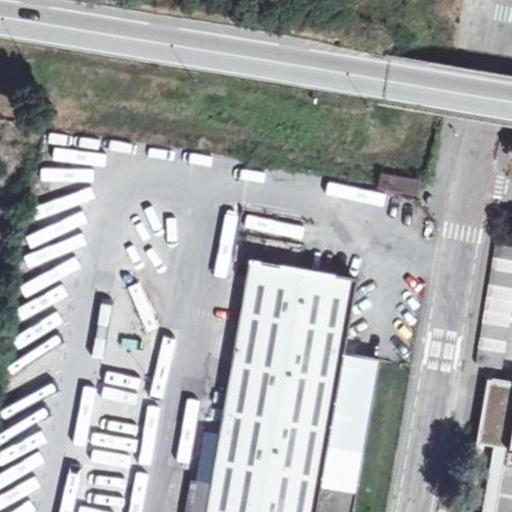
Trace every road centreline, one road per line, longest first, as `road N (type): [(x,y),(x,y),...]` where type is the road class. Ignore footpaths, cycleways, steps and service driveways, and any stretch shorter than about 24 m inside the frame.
road 1 (secondary): [(0,19),(511,101)]
road 2 (unclassified): [(471,184),(416,511)]
road 3 (unclassified): [(504,0),(471,184)]
